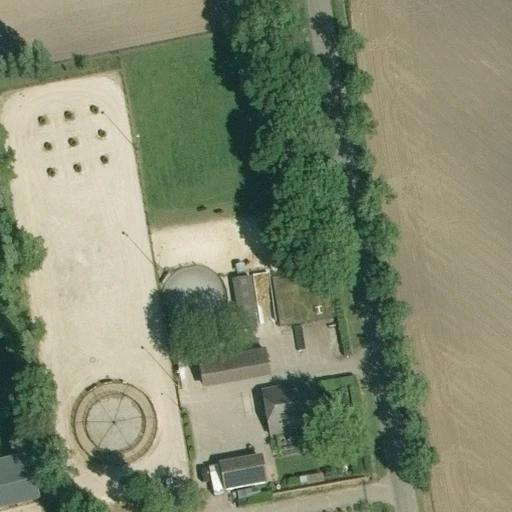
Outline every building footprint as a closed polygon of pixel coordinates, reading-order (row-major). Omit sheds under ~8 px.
[(250,278),(235,281),(241,317),(255,315),(253,302),(250,278)] [(274,289),(257,293),(261,307),(278,303),(274,289)] [(203,385),(270,374),(266,353),(199,364),(203,385)] [(262,393),(269,436),(293,433),(293,429),(320,425),(315,389),(288,393),(287,389),(262,393)] [(225,492),(265,486),(260,460),(221,467),(225,492)]
